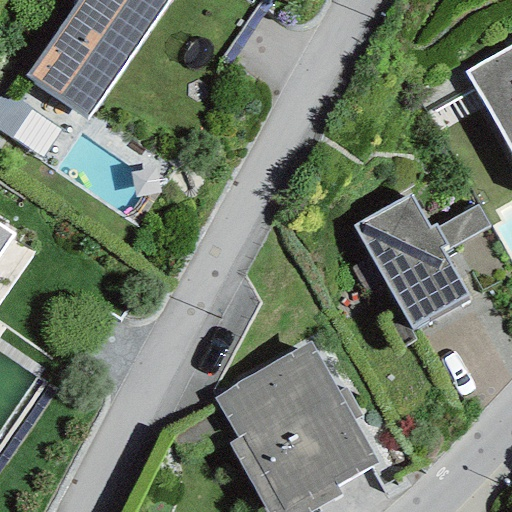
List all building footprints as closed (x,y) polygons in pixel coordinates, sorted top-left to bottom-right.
[(164,0),(77,0),(27,73),(87,114),(164,0)] [(511,45),(468,71),(511,148),(511,45)] [(409,190),(352,223),(412,325),(424,318),(427,323),(467,300),(463,293),(467,291),(439,243),(447,239),(435,220),(429,223),(409,190)] [(0,250),(13,232),(0,223),(0,250)] [(299,511),(341,488),(335,479),(377,456),(310,338),(213,394),(235,433),(222,440),(263,511),(299,511)]
